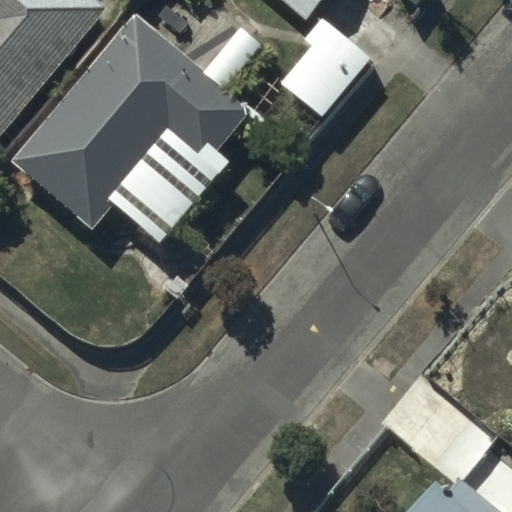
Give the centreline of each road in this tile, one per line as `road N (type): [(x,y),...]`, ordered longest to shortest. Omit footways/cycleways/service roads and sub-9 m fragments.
road 1 (residential): [(145,511),(511,85)]
road 2 (residential): [(117,511),(0,415)]
